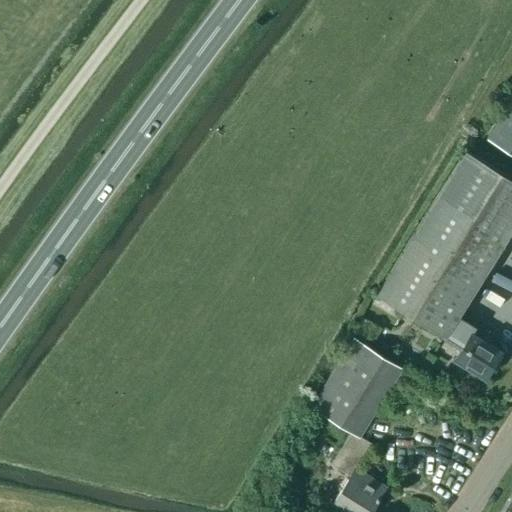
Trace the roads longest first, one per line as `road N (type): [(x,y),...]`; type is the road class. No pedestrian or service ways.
road 1 (trunk): [(0,330),(241,0)]
road 2 (unclassified): [(0,192),(142,0)]
